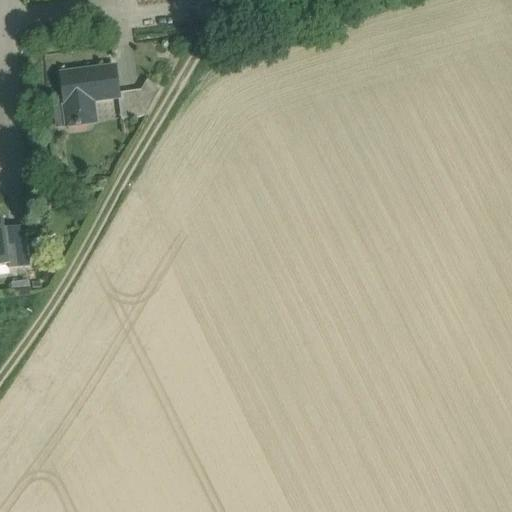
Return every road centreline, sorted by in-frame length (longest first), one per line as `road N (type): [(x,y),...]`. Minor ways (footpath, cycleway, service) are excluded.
road 1 (track): [(0,379),(222,5)]
road 2 (residential): [(7,22),(110,4),(144,17),(203,8)]
road 3 (residential): [(0,183),(15,181),(7,22)]
